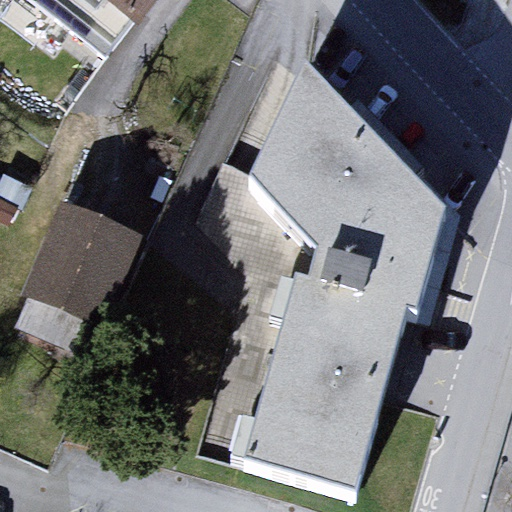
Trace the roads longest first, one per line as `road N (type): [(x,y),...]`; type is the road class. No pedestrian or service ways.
road 1 (residential): [(505,130),(436,511)]
road 2 (residential): [(505,130),(404,0)]
